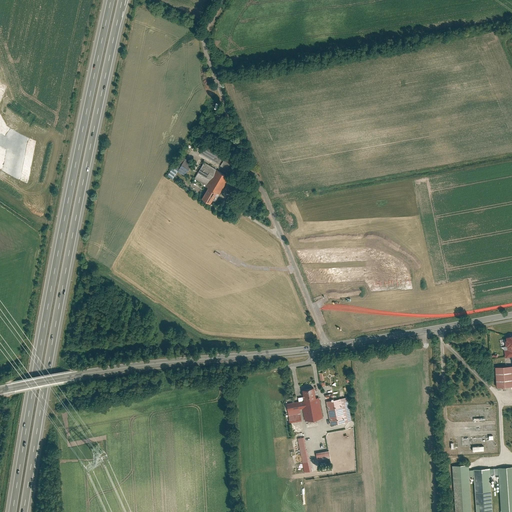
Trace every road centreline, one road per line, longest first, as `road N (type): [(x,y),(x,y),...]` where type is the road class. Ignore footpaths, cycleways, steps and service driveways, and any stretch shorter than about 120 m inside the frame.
road 1 (motorway): [(23,511),(121,0)]
road 2 (motorway): [(110,0),(12,511)]
road 3 (residential): [(222,0),(203,46),(325,346)]
road 4 (tertiary): [(325,346),(102,368),(0,387)]
road 5 (tertiary): [(511,314),(325,346)]
